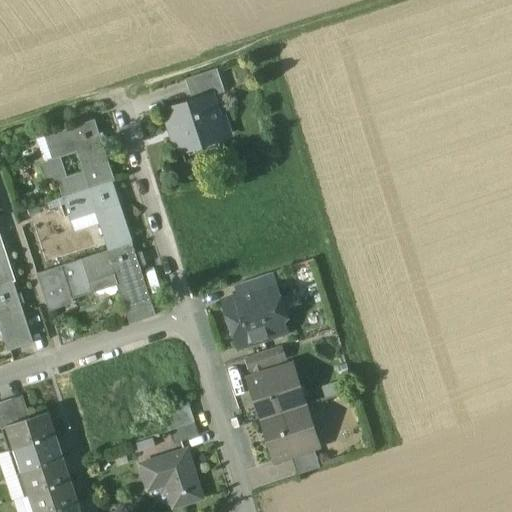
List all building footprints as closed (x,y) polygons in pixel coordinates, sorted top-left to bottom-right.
[(218,69),(186,79),(193,100),(212,94),(213,96),(225,92),(218,69)] [(193,100),(166,109),(174,133),(173,134),(179,152),(220,139),(215,123),(221,121),(213,96),(212,94),(193,100)] [(116,181),(97,121),(47,136),(54,159),(79,151),(91,189),(114,182),(116,181)] [(133,243),(114,182),(91,189),(64,198),(72,222),(97,214),(109,251),(132,243),(133,243)] [(0,286),(14,282),(16,281),(0,233),(0,286)] [(109,251),(82,259),(90,283),(91,282),(115,274),(128,313),(152,305),(132,243),(109,251)] [(90,283),(82,259),(62,266),(74,300),(75,299),(95,293),(91,282),(90,283)] [(62,266),(38,274),(50,312),(77,303),(75,299),(74,300),(62,266)] [(271,274),(237,285),(241,296),(275,285),(271,274)] [(0,286),(0,323),(9,351),(34,343),(14,282),(0,286)] [(241,296),(224,302),(228,316),(231,316),(235,328),(233,330),(239,347),(285,331),(280,318),(285,314),(280,299),(274,299),(270,288),(275,287),(275,285),(241,296)] [(152,305),(128,313),(132,324),(156,316),(152,305)] [(281,346),(257,354),(261,367),(285,360),(281,346)] [(287,365),(248,378),(261,420),(301,407),(295,388),(298,380),(295,370),(287,365)] [(24,394),(12,398),(20,422),(31,418),(24,394)] [(12,398),(0,402),(8,426),(20,422),(12,398)] [(8,426),(0,402),(0,428),(7,426),(8,426)] [(190,405),(165,413),(171,431),(196,423),(190,405)] [(301,407),(261,420),(274,462),(291,456),(313,449),(318,440),(314,430),(307,426),(301,407)] [(8,426),(7,426),(15,449),(54,436),(47,413),(31,418),(20,422),(8,426)] [(196,423),(171,431),(175,444),(200,436),(196,423)] [(54,436),(15,449),(22,472),(62,459),(54,436)] [(313,449),(291,456),(297,475),(320,468),(313,449)] [(0,453),(0,460),(5,476),(16,472),(8,451),(0,453)] [(188,451),(142,465),(149,487),(167,482),(175,507),(202,498),(188,451)] [(62,459),(22,472),(30,495),(69,482),(62,459)] [(69,482),(30,495),(35,511),(53,511),(77,504),(69,482)]
